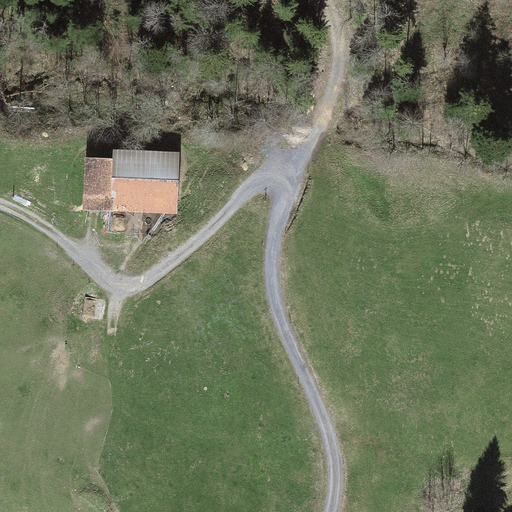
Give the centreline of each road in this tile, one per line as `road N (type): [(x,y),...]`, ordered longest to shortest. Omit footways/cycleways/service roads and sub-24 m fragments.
road 1 (track): [(0,203),(70,245),(110,281),(144,285),(208,232),(266,168),(285,184)]
road 2 (track): [(285,184),(271,260),(276,314),(327,434),(339,497),(334,511)]
road 3 (track): [(285,184),(339,78),(335,0)]
